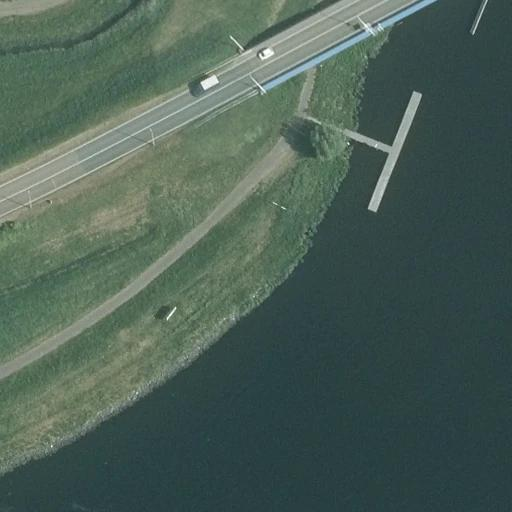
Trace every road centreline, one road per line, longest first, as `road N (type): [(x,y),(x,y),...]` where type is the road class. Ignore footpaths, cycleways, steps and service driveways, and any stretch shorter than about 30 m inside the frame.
road 1 (primary): [(260,68),(0,201)]
road 2 (primary): [(260,68),(392,0)]
